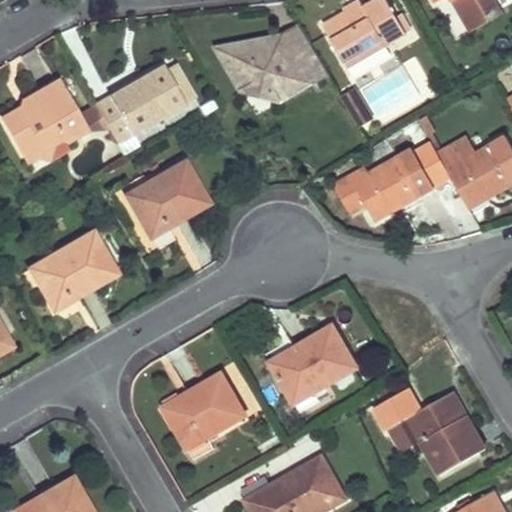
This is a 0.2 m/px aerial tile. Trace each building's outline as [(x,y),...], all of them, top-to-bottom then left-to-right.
[(396,18),(395,16),(386,0),(368,0),(359,5),(359,6),(323,26),(344,63),(351,77),(389,56),(384,48),(406,36),(396,18)] [(431,0),(435,6),(444,0),(448,0),(451,4),(456,0),(457,0),(475,29),(501,13),(492,0),(431,0)] [(456,0),(451,4),(469,32),(475,29),(457,0),(456,0)] [(401,16),(396,18),(405,33),(410,31),(401,16)] [(283,39),(268,42),(278,58),(296,62),(315,50),(302,29),(283,39)] [(328,74),(315,50),(296,62),(278,58),(268,42),(230,48),(225,57),(245,91),(257,83),(273,89),(281,102),(328,74)] [(230,48),(220,49),(225,57),(230,48)] [(173,61),(163,66),(184,103),(195,97),(173,61)] [(413,61),(403,66),(417,92),(427,86),(413,61)] [(97,106),(110,129),(118,142),(184,103),(163,66),(97,106)] [(39,94),(41,96),(42,98),(39,109),(27,114),(23,108),(3,119),(26,160),(65,137),(67,141),(87,129),(79,116),(60,82),(39,94)] [(257,83),(245,91),(281,102),(273,89),(257,83)] [(352,88),(341,95),(359,126),(370,119),(352,88)] [(39,109),(42,98),(23,108),(27,114),(39,109)] [(97,106),(79,116),(87,129),(110,129),(97,106)] [(492,184),(493,187),(495,189),(511,179),(511,141),(507,133),(446,169),(464,200),(492,184)] [(65,137),(26,160),(33,171),(72,148),(67,141),(65,137)] [(374,214),(387,207),(400,199),(404,205),(433,186),(411,150),(368,177),(355,185),(369,207),(374,214)] [(208,202),(197,182),(185,162),(128,194),(151,235),(208,202)] [(333,185),(351,216),(369,207),(355,185),(368,177),(362,168),(333,185)] [(464,200),(467,205),(495,189),(493,187),(492,184),(464,200)] [(374,214),(378,221),(404,205),(400,199),(387,207),(374,214)] [(117,274),(105,253),(93,233),(31,268),(54,309),(117,274)] [(297,402),(300,406),(302,410),(321,399),(317,392),(357,368),(333,326),(273,363),(296,402),(297,402)] [(0,350),(10,345),(0,327),(0,350)] [(164,406),(176,426),(187,447),(245,415),(222,374),(164,406)] [(485,449),(470,420),(454,392),(407,418),(420,441),(438,474),(485,449)] [(407,418),(390,427),(402,451),(420,441),(407,418)] [(319,511),(347,496),(335,476),(323,456),(248,499),(255,511),(319,511)] [(16,510),(16,511),(92,511),(73,477),(16,510)] [(506,511),(496,493),(462,511),(506,511)]
